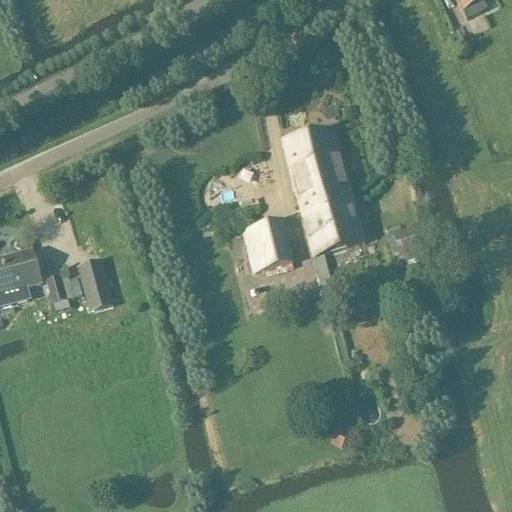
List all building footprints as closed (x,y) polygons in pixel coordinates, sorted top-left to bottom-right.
[(455,0),(467,23),(487,13),(480,0),(455,0)] [(302,220),(353,204),(334,132),(281,143),(302,220)] [(365,247),(353,204),(302,220),(313,261),(365,247)] [(282,224),(245,234),(256,277),(294,267),(282,224)] [(427,253),(420,229),(393,237),(393,238),(387,240),(389,249),(383,251),(386,262),(399,258),(399,261),(402,260),(405,271),(420,267),(417,255),(427,253)] [(33,254),(23,257),(0,263),(0,298),(42,287),(33,254)] [(101,265),(78,272),(87,307),(111,300),(101,265)] [(53,306),(65,303),(60,281),(48,284),(53,306)]
